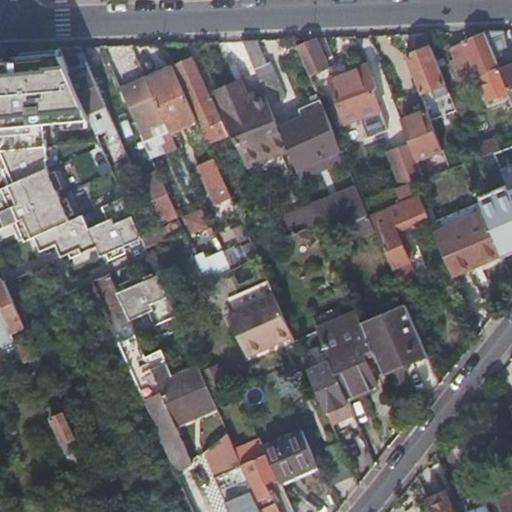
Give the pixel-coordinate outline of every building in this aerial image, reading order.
[(502,29),(486,30),(486,31),(496,57),(511,51),(502,29)] [(499,62),(496,57),(486,31),(451,46),(455,58),(451,59),(456,71),(461,84),(481,74),(490,71),(493,79),(496,86),(506,82),(501,68),(499,62)] [(315,38),(300,44),(312,73),(327,67),(315,38)] [(257,39),(243,39),(255,68),(260,81),(266,96),(270,104),(287,97),(272,61),(267,63),(257,39)] [(432,46),(406,56),(421,93),(446,83),(432,46)] [(0,136),(4,145),(25,143),(32,160),(26,162),(34,178),(30,179),(44,213),(18,224),(26,243),(33,240),(39,254),(54,247),(60,260),(67,256),(69,261),(95,250),(99,259),(142,240),(124,198),(102,208),(108,222),(89,229),(49,137),(91,119),(63,55),(12,77),(10,74),(0,77),(0,136)] [(192,57),(174,65),(198,121),(207,141),(213,138),(207,125),(219,120),(192,57)] [(89,65),(87,61),(71,69),(73,73),(89,65)] [(511,96),(511,63),(501,68),(506,82),(511,96)] [(370,64),(331,79),(348,121),(359,116),(367,134),(387,126),(371,87),(378,84),(370,64)] [(89,65),(73,73),(97,131),(108,126),(111,134),(117,131),(106,104),(89,65)] [(198,121),(174,65),(146,77),(157,102),(170,132),(198,121)] [(484,83),(493,79),(490,71),(481,74),(484,83)] [(157,102),(146,77),(122,88),(132,113),(157,102)] [(270,104),(266,96),(246,103),(240,87),(216,96),(245,164),(287,146),(280,129),(270,104)] [(284,127),(280,129),(287,146),(300,178),(312,172),(308,162),(321,156),(325,167),(345,159),(322,103),(318,94),(311,96),(314,102),(299,108),(304,119),(286,126),(284,127)] [(427,110),(401,120),(404,127),(410,144),(416,160),(443,150),(427,110)] [(416,160),(410,144),(389,152),(401,185),(413,181),(422,177),(416,160)] [(321,156),(308,162),(312,172),(325,167),(321,156)] [(230,195),(215,159),(201,165),(217,200),(230,195)] [(511,166),(503,171),(511,193),(511,166)] [(157,225),(178,217),(161,168),(140,175),(157,225)] [(492,204),(511,195),(502,173),(483,181),(492,204)] [(371,213),(379,232),(380,234),(395,269),(409,263),(403,248),(408,246),(395,215),(423,203),(413,181),(401,185),(395,187),(400,201),(371,213)] [(368,214),(356,185),(312,204),(319,222),(323,233),(347,223),(367,214),(368,214)] [(263,206),(258,194),(235,204),(240,216),(263,206)] [(498,227),(511,221),(511,205),(509,198),(489,206),(498,227)] [(480,200),(446,214),(467,265),(468,264),(471,271),(504,258),(493,231),(492,230),(480,200)] [(188,232),(209,228),(205,209),(184,213),(188,232)] [(373,229),(367,214),(347,223),(353,237),(373,229)] [(446,214),(430,220),(451,271),(467,265),(446,214)] [(504,258),(509,256),(508,254),(511,252),(511,221),(498,227),(498,229),(493,231),(504,258)] [(245,227),(243,223),(232,227),(238,241),(249,236),(245,227)] [(307,227),(292,234),(295,242),(311,236),(307,227)] [(203,276),(231,267),(224,247),(197,256),(203,276)] [(158,277),(117,295),(129,323),(148,314),(154,328),(176,318),(158,277)] [(0,312),(3,319),(5,323),(8,331),(17,327),(23,340),(29,337),(24,327),(19,315),(2,280),(0,280),(0,312)] [(293,337),(274,294),(228,314),(246,357),(293,337)] [(427,355),(406,304),(361,323),(369,343),(375,358),(382,373),(427,355)] [(330,306),(316,312),(321,324),(335,318),(330,306)] [(316,312),(310,314),(315,327),(316,330),(329,359),(346,398),(375,386),(366,362),(375,358),(369,343),(361,323),(355,310),(335,318),(321,324),(316,312)] [(0,357),(1,358),(0,356),(0,343),(12,338),(8,331),(5,323),(0,324),(0,357)] [(174,425),(155,383),(142,354),(134,335),(122,340),(160,426),(166,423),(168,428),(174,425)] [(0,343),(0,356),(1,358),(17,350),(12,338),(0,343)] [(155,383),(172,376),(171,374),(159,346),(142,354),(155,383)] [(37,356),(23,362),(43,407),(58,401),(37,356)] [(232,389),(231,387),(218,356),(197,365),(211,398),(232,389)] [(347,401),(346,398),(329,359),(307,369),(325,411),(347,401)] [(212,399),(211,398),(197,365),(172,376),(190,418),(216,407),(212,399)] [(190,418),(172,376),(155,383),(174,425),(190,418)] [(232,390),(232,389),(211,398),(212,399),(232,390)] [(63,444),(79,437),(66,408),(50,415),(63,444)] [(278,480),(315,463),(300,428),(262,445),(265,452),(276,476),(278,480)] [(254,457),(261,454),(254,438),(233,447),(240,463),(254,457)] [(196,511),(212,511),(180,439),(167,444),(178,468),(177,468),(196,511)] [(346,440),(326,444),(334,479),(353,475),(346,440)] [(215,474),(231,511),(261,511),(239,463),(240,463),(233,447),(223,451),(230,468),(215,474)] [(66,457),(71,468),(85,462),(80,451),(66,457)] [(208,458),(215,474),(230,468),(223,451),(208,458)] [(261,454),(272,478),(276,476),(265,452),(261,454)] [(265,481),(272,478),(261,454),(254,457),(265,481)] [(278,511),(265,481),(254,457),(240,463),(239,463),(261,511),(278,511)] [(490,511),(486,501),(480,487),(467,493),(473,507),(465,511),(490,511)] [(454,511),(445,490),(426,498),(432,511),(454,511)] [(490,511),(511,511),(511,490),(486,501),(490,511)]
